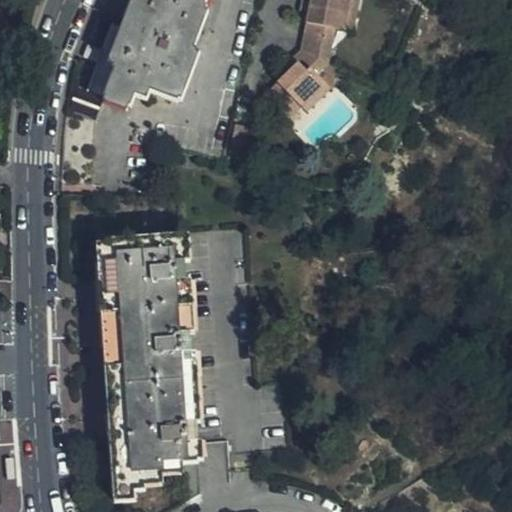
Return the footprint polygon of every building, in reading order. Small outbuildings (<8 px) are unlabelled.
[(192,48),(206,11),(203,10),(207,0),(138,0),(102,96),(129,108),(134,96),(145,101),(150,91),(177,100),(196,50),(192,48)] [(306,0),(304,12),(313,15),(315,2),(311,1),(307,0),(306,0)] [(313,15),(304,51),(333,65),(340,31),(344,15),(353,18),(357,0),(311,0),(311,1),(315,2),(313,15)] [(344,15),(340,31),(359,36),(367,0),(357,0),(353,18),(344,15)] [(304,51),(293,60),(284,68),(291,75),(280,84),(265,99),(280,116),(294,105),(300,111),(324,90),(316,80),(333,65),(304,51)] [(291,75),(284,68),(274,76),(280,84),(291,75)] [(330,98),(324,90),(300,111),(306,118),(330,98)] [(294,105),(280,116),(287,123),(300,111),(294,105)] [(175,194),(145,194),(96,194),(118,494),(144,492),(143,481),(163,480),(162,471),(181,470),(182,495),(198,494),(175,194)] [(0,299),(13,300),(12,280),(0,280),(0,299)]
